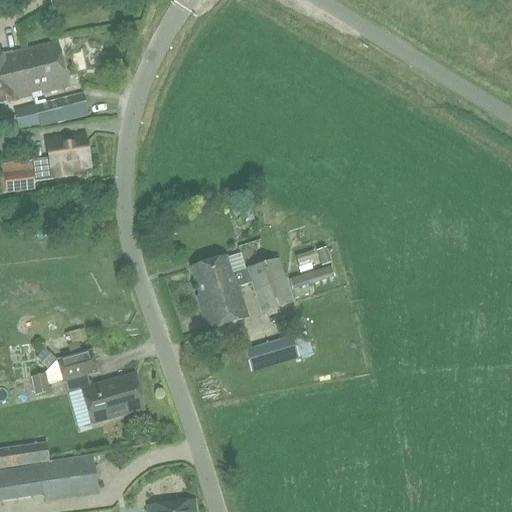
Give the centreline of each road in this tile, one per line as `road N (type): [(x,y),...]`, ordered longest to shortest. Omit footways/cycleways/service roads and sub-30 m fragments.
road 1 (unclassified): [(214,511),(149,311),(123,200),(140,79),(186,0)]
road 2 (tertiary): [(511,118),(317,0)]
